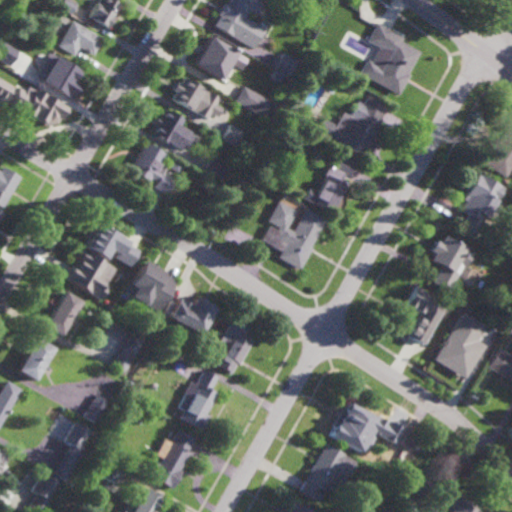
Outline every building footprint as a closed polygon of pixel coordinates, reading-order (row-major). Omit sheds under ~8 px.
[(71,0),(76,3),(69,14),(57,6),(58,6),(54,3),(55,0),(71,0)] [(112,0),(120,4),(113,16),(114,16),(107,27),(87,16),(96,0),(98,1),(98,0),(112,0)] [(253,0),(247,9),(249,10),(247,12),(246,11),(241,20),(247,24),(238,40),(212,25),(224,4),(223,3),(224,0),(253,0)] [(321,22),(307,14),(314,0),(317,0),(330,6),(321,22)] [(92,54),(78,46),(73,55),(57,45),(71,21),(101,38),(92,54)] [(401,37),(399,40),(418,51),(405,73),(407,75),(396,95),(358,73),(365,59),(368,61),(377,47),(365,40),(375,23),(401,37)] [(226,71),(224,69),(218,80),(203,71),(209,61),(196,53),(207,34),(235,51),(227,64),(230,65),(226,71)] [(0,61),(7,66),(16,51),(0,41),(0,61)] [(295,60),(287,75),(271,66),(279,52),(280,53),(281,52),(295,60)] [(26,78),(12,70),(21,56),(35,64),(26,78)] [(80,72),(67,96),(47,85),(49,81),(46,80),(50,73),(48,72),(52,64),(57,67),(61,61),(80,72)] [(217,97),(213,104),(220,108),(215,116),(209,112),(204,119),(170,98),(174,91),(171,89),(176,81),(178,83),(182,77),(217,97)] [(33,91),(34,90),(57,103),(49,118),(39,112),(34,120),(8,104),(21,83),(33,91)] [(248,109),(233,101),(242,86),(256,95),(248,109)] [(378,118),(379,119),(373,130),(373,132),(371,136),(369,137),(359,156),(331,141),(332,139),(313,130),(320,117),(333,124),(340,112),(353,118),(365,96),(384,107),(378,118)] [(179,127),(188,133),(179,149),(169,143),(168,145),(149,134),(164,108),(184,119),(179,127)] [(511,120),(511,163),(503,177),(480,161),(492,143),(494,144),(510,119),(511,120)] [(232,145),(220,138),(228,123),(241,131),(232,145)] [(174,180),(165,195),(152,187),(155,182),(150,178),(144,188),(132,181),(136,175),(127,170),(144,142),(164,154),(158,163),(165,167),(162,173),(174,180)] [(345,178),(342,177),(340,182),(341,182),(340,184),(345,186),(330,213),(309,201),(323,176),(321,175),(326,167),(327,168),(328,166),(332,167),(338,156),(353,164),(345,178)] [(208,159),(208,158),(224,167),(222,170),(226,172),(221,180),(218,178),(216,181),(200,172),(201,170),(197,168),(203,157),(208,159)] [(176,172),(164,165),(168,158),(180,165),(176,172)] [(0,166),(19,177),(1,208),(0,207),(0,166)] [(492,217),(487,214),(485,217),(483,216),(474,232),(461,225),(467,213),(459,209),(464,200),(462,199),(476,173),(502,187),(494,201),(499,203),(492,217)] [(291,230),(304,208),(324,219),(308,248),(309,249),(298,270),(275,257),(279,251),(259,240),(267,225),(275,229),(276,227),(265,221),(276,200),(295,211),(285,227),(291,230)] [(82,248),(103,258),(105,253),(129,265),(138,247),(93,225),(82,248)] [(470,254),(463,266),(467,269),(462,279),(455,276),(446,292),(430,283),(439,268),(427,261),(431,254),(426,251),(432,241),(437,243),(441,237),(470,254)] [(99,300),(63,278),(76,257),(75,256),(80,249),(113,269),(103,286),(106,288),(99,300)] [(163,273),(163,274),(174,281),(155,312),(124,293),(143,261),(163,273)] [(431,351),(405,337),(417,314),(402,305),(413,285),(443,302),(430,326),(442,332),(431,351)] [(60,337),(42,327),(63,292),(80,303),(60,337)] [(212,310),(194,341),(184,335),(187,329),(167,318),(178,299),(190,306),(194,299),(205,305),(204,306),(212,310)] [(430,361),(462,379),(480,345),(472,341),(481,325),(457,312),(430,361)] [(236,365),(234,364),(229,373),(201,357),(207,345),(218,352),(219,350),(214,347),(230,319),(246,328),(242,335),(250,340),(236,365)] [(492,337),(480,331),(485,323),(496,330),(492,337)] [(122,374),(109,367),(130,331),(142,339),(122,374)] [(33,382),(15,372),(35,338),(53,349),(33,382)] [(511,385),(484,367),(495,349),(508,357),(511,350),(511,385)] [(205,412),(209,414),(200,430),(178,417),(179,415),(174,413),(187,390),(191,393),(197,383),(194,382),(201,370),(215,378),(209,388),(216,392),(205,412)] [(0,416),(0,381),(1,380),(16,389),(0,416)] [(105,400),(93,421),(81,415),(94,393),(105,400)] [(378,438),(362,429),(351,449),(327,435),(346,400),(386,423),(378,438)] [(76,449),(61,439),(72,420),(88,429),(76,449)] [(186,450),(188,451),(179,469),(180,470),(171,487),(147,474),(154,460),(158,462),(160,457),(154,454),(163,436),(170,440),(176,429),(193,438),(186,450)] [(354,460),(336,491),(326,485),(323,489),(318,486),(311,498),(297,490),(313,462),(309,460),(314,452),(317,454),(323,443),(354,460)] [(63,481),(51,474),(65,450),(77,457),(63,481)] [(113,483),(98,474),(106,459),(121,468),(113,483)] [(43,511),(23,511),(34,493),(29,490),(40,471),(60,482),(43,511)] [(157,511),(121,511),(126,502),(124,501),(134,482),(160,496),(154,508),(158,510),(157,511)] [(318,500),(313,497),(317,491),(321,493),(318,500)] [(479,511),(449,511),(447,510),(457,493),(479,506),(476,510),(479,511)] [(284,511),(292,499),(315,511),(284,511)]
